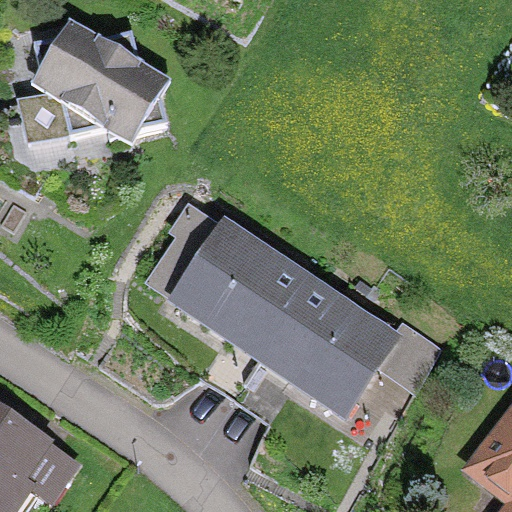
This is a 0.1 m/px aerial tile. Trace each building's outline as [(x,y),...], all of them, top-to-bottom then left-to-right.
[(66,143),(66,144),(97,137),(105,141),(106,147),(112,145),(128,155),(138,139),(163,132),(157,107),(166,90),(135,72),(127,40),(96,48),(65,30),(56,46),(29,53),(36,79),(27,95),(43,106),(13,113),(24,153),(66,143)] [(257,366),(304,295),(221,240),(174,311),(257,366)] [(387,351),(304,295),(257,366),(340,422),(387,351)] [(511,511),(511,421),(470,476),(511,508),(511,511)] [(69,470),(0,423),(0,511),(11,511),(22,497),(25,498),(26,497),(43,509),(69,470)]
